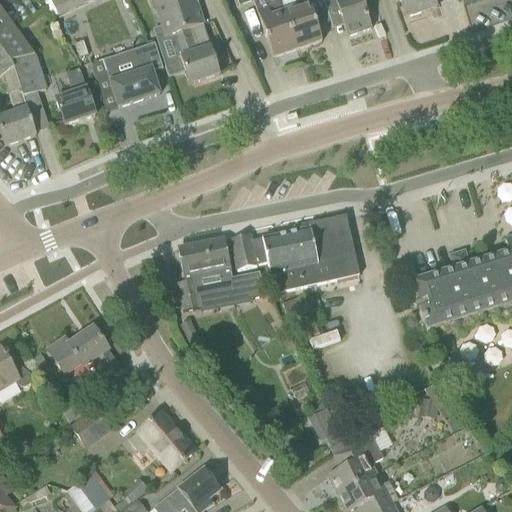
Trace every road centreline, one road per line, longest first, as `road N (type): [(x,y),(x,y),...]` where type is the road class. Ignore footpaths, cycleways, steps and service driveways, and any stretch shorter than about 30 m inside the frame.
road 1 (residential): [(416,65),(282,107),(2,216)]
road 2 (residential): [(149,203),(176,234),(383,191),(511,154)]
road 3 (residential): [(280,511),(165,373),(93,226)]
road 4 (tertiary): [(149,203),(273,152),(439,104)]
road 5 (unknown): [(354,195),(384,377)]
road 6 (unknown): [(262,115),(212,0)]
